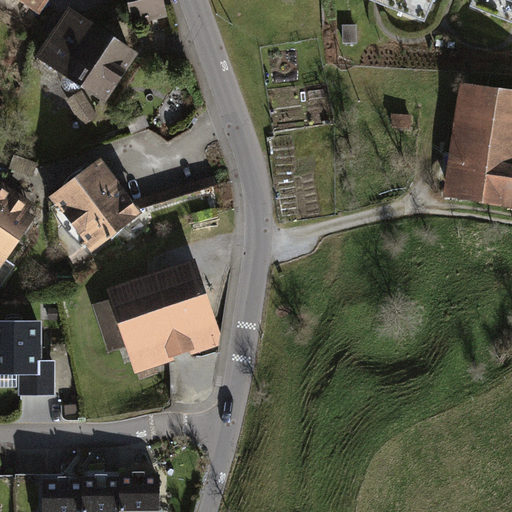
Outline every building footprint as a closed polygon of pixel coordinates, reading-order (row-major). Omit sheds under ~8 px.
[(46,0),(11,0),(35,16),(46,0)] [(164,9),(162,0),(127,0),(130,15),(164,9)] [(364,0),(424,24),(433,0),(364,0)] [(511,0),(471,0),(468,8),(511,25),(511,0)] [(135,52),(67,7),(35,54),(103,100),(135,52)] [(511,93),(461,85),(442,195),(511,206),(511,93)] [(142,216),(100,159),(49,195),(91,253),(142,216)] [(0,268),(35,222),(0,196),(0,268)] [(193,261),(107,289),(135,372),(221,343),(193,261)] [(36,321),(0,321),(0,376),(15,376),(16,394),(54,393),(53,360),(37,361),(36,321)] [(82,481),(40,481),(39,511),(159,511),(160,471),(119,471),(119,477),(82,477),(82,481)]
